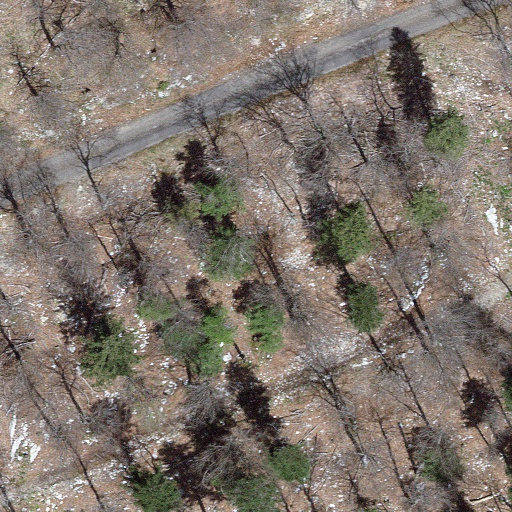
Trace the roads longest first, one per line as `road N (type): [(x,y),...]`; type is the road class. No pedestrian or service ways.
road 1 (track): [(511,266),(7,511)]
road 2 (track): [(421,0),(0,172)]
